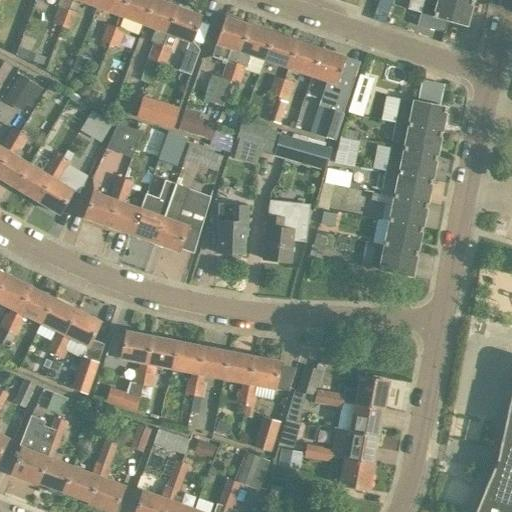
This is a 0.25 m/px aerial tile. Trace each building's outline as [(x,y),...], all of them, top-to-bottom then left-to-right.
[(61,26),(68,9),(71,0),(57,0),(55,5),(58,6),(48,33),(57,36),(61,26)] [(98,0),(95,8),(119,17),(125,0),(98,0)] [(125,0),(119,17),(143,26),(152,0),(125,0)] [(147,58),(156,61),(163,44),(162,44),(166,35),(176,8),(155,0),(152,0),(143,26),(153,30),(149,41),(153,42),(147,58)] [(472,2),(465,0),(436,0),(432,17),(465,26),(472,2)] [(176,8),(166,35),(190,44),(200,17),(176,8)] [(70,29),(77,12),(68,9),(61,26),(70,29)] [(220,77),(231,81),(251,27),(224,18),(211,57),(225,61),(220,77)] [(99,41),(108,44),(115,27),(106,24),(99,41)] [(115,27),(108,44),(118,48),(124,30),(115,27)] [(249,57),(262,62),(272,34),(251,27),(231,81),(239,83),(244,67),(246,67),(249,57)] [(262,62),(286,69),(295,42),(272,34),(262,62)] [(286,69),(310,77),(319,49),(295,42),(286,69)] [(156,61),(153,67),(161,71),(163,65),(165,66),(172,48),(163,44),(156,61)] [(319,49),(310,77),(334,86),(343,58),(319,49)] [(0,65),(0,84),(1,85),(12,67),(2,62),(0,65)] [(365,73),(353,110),(367,115),(378,77),(365,73)] [(19,74),(7,93),(26,104),(31,108),(43,89),(19,74)] [(268,93),(277,97),(283,79),(274,76),(268,93)] [(283,79),(277,97),(287,100),(293,82),(283,79)] [(445,103),(449,85),(428,79),(423,97),(445,103)] [(332,95),(322,92),(318,104),(328,107),(332,95)] [(408,127),(441,134),(446,109),(413,102),(399,99),(394,124),(408,127)] [(178,110),(159,104),(153,121),(172,128),(178,110)] [(325,107),(317,134),(334,139),(343,113),(325,107)] [(108,141),(116,119),(94,111),(86,133),(108,141)] [(203,119),(182,112),(176,130),(210,142),(215,128),(201,124),(203,119)] [(271,151),(273,152),(278,133),(276,133),(277,128),(256,122),(255,124),(240,120),(234,143),(270,153),(271,151)] [(140,131),(117,123),(106,147),(131,158),(140,131)] [(0,164),(19,132),(12,127),(4,140),(6,141),(1,149),(0,147),(0,164)] [(408,127),(403,150),(436,157),(441,134),(408,127)] [(343,128),(341,137),(358,140),(359,132),(343,128)] [(0,164),(0,180),(14,189),(29,165),(14,156),(18,149),(20,150),(28,137),(19,132),(0,164)] [(186,138),(167,132),(159,155),(177,162),(186,138)] [(299,139),(279,133),(273,154),(293,160),(299,139)] [(183,159),(216,171),(222,156),(188,144),(183,159)] [(403,150),(398,174),(431,181),(436,157),(403,150)] [(14,189),(36,202),(62,158),(54,153),(46,166),(47,167),(43,174),(29,165),(14,189)] [(62,158),(36,202),(57,215),(72,191),(56,182),(61,174),(62,175),(70,162),(62,158)] [(325,171),(323,181),(333,183),(335,173),(325,171)] [(378,194),(378,195),(426,205),(431,181),(398,174),(393,197),(378,194)] [(83,219),(107,228),(125,178),(116,175),(111,190),(112,190),(109,199),(93,193),(83,219)] [(107,228),(130,236),(139,210),(123,204),(126,196),(128,197),(133,182),(125,178),(107,228)] [(130,236),(153,245),(175,184),(164,180),(158,199),(145,194),(139,210),(130,236)] [(334,185),(322,182),(316,207),(328,210),(334,185)] [(175,184),(153,245),(176,253),(185,228),(198,233),(209,197),(175,184)] [(388,220),(388,222),(421,229),(426,205),(378,195),(377,201),(384,203),(381,219),(388,220)] [(289,262),(292,240),(305,241),(309,204),(269,200),(267,217),(266,217),(260,259),(289,262)] [(247,237),(248,207),(219,206),(217,255),(242,256),(243,237),(247,237)] [(320,224),(332,226),(335,214),(322,211),(320,224)] [(388,222),(383,246),(416,253),(421,229),(388,222)] [(416,253),(383,246),(378,270),(411,277),(416,253)] [(0,322),(0,327),(6,331),(28,288),(5,276),(0,286),(0,303),(10,309),(7,315),(5,313),(0,322)] [(23,315),(39,324),(51,300),(28,288),(6,331),(7,331),(2,342),(10,346),(23,322),(20,321),(23,315)] [(46,350),(53,354),(75,311),(51,300),(39,324),(57,333),(54,338),(52,337),(46,350)] [(75,311),(53,354),(55,355),(53,359),(60,363),(69,345),(66,344),(69,339),(86,348),(98,323),(75,311)] [(132,383),(142,385),(152,338),(125,333),(120,359),(139,363),(138,369),(135,368),(132,383)] [(153,366),(172,370),(177,343),(152,338),(142,385),(140,393),(149,395),(151,387),(152,387),(154,372),(151,372),(153,366)] [(184,394),(193,396),(203,348),(177,343),(172,370),(190,373),(189,379),(187,378),(184,394)] [(204,376),(223,380),(228,354),(203,348),(193,396),(202,398),(206,382),(203,382),(204,376)] [(235,403),(244,405),(253,359),(228,354),(223,380),(241,384),(240,389),(238,389),(235,403)] [(70,388),(87,395),(98,362),(82,356),(70,388)] [(253,359),(244,405),(242,415),(251,417),(256,393),(255,392),(256,387),(274,391),(279,364),(253,359)] [(303,365),(295,391),(314,397),(322,371),(303,365)] [(36,384),(24,378),(12,402),(24,408),(36,384)] [(341,408),(342,402),(384,410),(389,384),(359,378),(357,390),(344,388),(342,394),(328,392),(326,399),(331,400),(330,406),(341,408)] [(140,393),(142,385),(132,383),(128,382),(125,392),(121,407),(135,411),(135,410),(139,397),(140,396),(140,393)] [(511,511),(511,386),(496,457),(474,511),(511,511)] [(314,403),(330,406),(331,400),(326,399),(328,392),(317,390),(314,403)] [(285,419),(298,422),(304,394),(293,391),(285,419)] [(46,409),(61,415),(68,398),(53,392),(46,409)] [(349,430),(349,432),(379,437),(384,410),(342,402),(341,408),(337,428),(349,430)] [(10,476),(36,485),(51,447),(55,449),(55,448),(57,449),(60,438),(55,436),(57,432),(51,430),(49,428),(42,425),(44,420),(30,415),(18,447),(20,449),(10,476)] [(279,422),(262,416),(252,446),(270,452),(279,422)] [(54,417),(49,428),(51,430),(57,432),(55,436),(60,438),(67,422),(54,417)] [(277,445),(278,445),(293,448),(300,422),(285,419),(284,419),(277,445)] [(214,431),(228,435),(231,424),(217,421),(214,431)] [(129,447),(141,452),(151,429),(138,424),(129,447)] [(373,465),(379,437),(349,432),(336,429),(332,448),(334,448),(334,450),(333,451),(332,457),(373,465)] [(188,439),(188,438),(173,433),(168,449),(183,454),(188,439)] [(106,436),(99,453),(106,456),(108,451),(114,454),(119,441),(106,436)] [(197,440),(193,452),(211,458),(215,446),(197,440)] [(303,457),(315,459),(316,454),(321,455),(322,446),(305,444),(303,457)] [(316,454),(315,459),(330,461),(329,467),(342,470),(339,486),(369,491),(373,465),(332,457),(333,451),(334,450),(334,448),(332,448),(322,446),(321,455),(316,454)] [(36,485),(62,495),(72,468),(51,460),(55,449),(51,447),(36,485)] [(302,452),(280,448),(277,466),(299,470),(302,452)] [(102,467),(87,505),(105,511),(113,511),(123,488),(105,481),(110,467),(109,467),(114,454),(108,451),(106,456),(99,453),(96,462),(95,462),(94,464),(102,467)] [(269,461),(246,452),(237,479),(263,489),(270,466),(268,465),(269,461)] [(175,459),(170,473),(177,475),(176,480),(182,482),(188,464),(175,459)] [(62,495),(87,505),(102,467),(94,464),(90,475),(72,468),(62,495)] [(134,511),(164,511),(172,491),(176,492),(176,491),(178,491),(182,482),(176,480),(177,475),(170,473),(165,485),(164,485),(159,499),(142,493),(134,511)] [(226,478),(220,496),(228,498),(229,494),(235,496),(239,483),(226,478)] [(267,496),(279,499),(282,489),(271,485),(267,496)] [(164,511),(193,511),(194,511),(177,505),(180,497),(175,495),(176,492),(172,491),(164,511)] [(224,510),(222,511),(235,511),(236,510),(230,508),(235,496),(229,494),(228,498),(220,496),(217,504),(219,505),(218,507),(224,510)]
